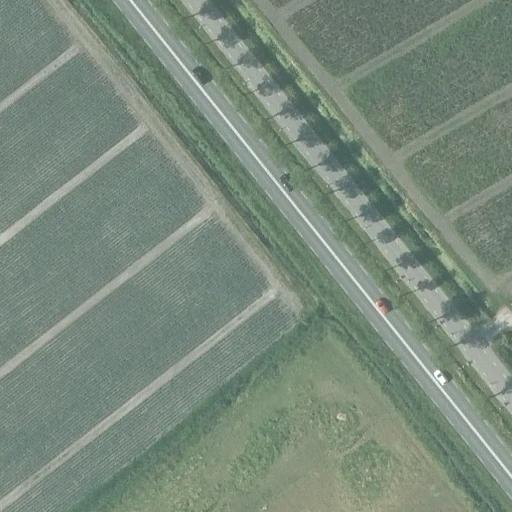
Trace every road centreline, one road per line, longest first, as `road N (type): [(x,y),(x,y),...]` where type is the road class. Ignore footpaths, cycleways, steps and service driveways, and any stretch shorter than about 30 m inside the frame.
road 1 (primary): [(511,508),(117,0)]
road 2 (unclassified): [(511,399),(193,0)]
